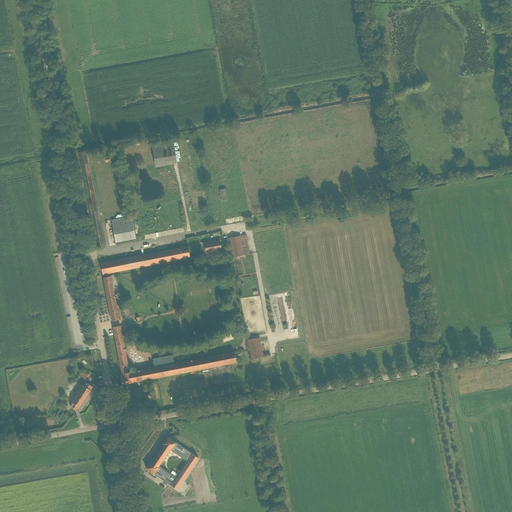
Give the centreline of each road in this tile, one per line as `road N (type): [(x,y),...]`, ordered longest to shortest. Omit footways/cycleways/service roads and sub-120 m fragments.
road 1 (unclassified): [(511,355),(116,424)]
road 2 (track): [(435,368),(364,0)]
road 3 (track): [(37,0),(83,251)]
road 4 (unclassified): [(83,251),(116,424)]
road 5 (track): [(402,194),(244,224)]
road 6 (track): [(435,368),(463,511)]
